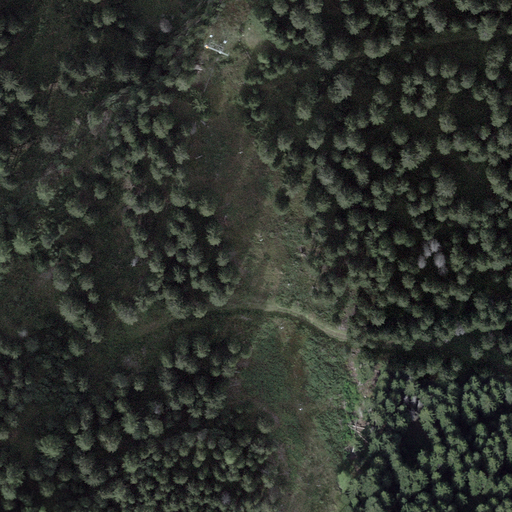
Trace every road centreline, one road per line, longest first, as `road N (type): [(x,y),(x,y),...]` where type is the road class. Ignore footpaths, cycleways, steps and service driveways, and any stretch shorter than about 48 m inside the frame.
road 1 (track): [(511,365),(486,353),(326,333),(284,310),(195,311),(146,326),(96,358)]
road 2 (track): [(511,31),(330,53),(249,40)]
